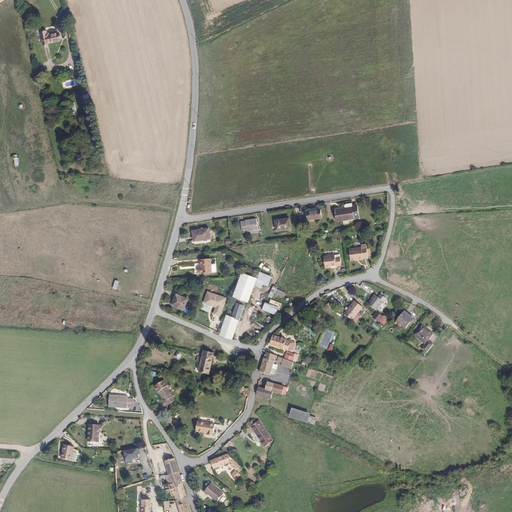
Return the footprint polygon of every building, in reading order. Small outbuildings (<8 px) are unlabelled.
[(61,42),(60,34),(50,36),(50,35),(49,34),(48,34),(47,32),(42,33),(44,45),(61,42)] [(77,112),(74,102),(69,104),(72,114),(77,112)] [(354,217),(352,206),(345,207),(335,209),(335,215),(336,220),(354,217)] [(323,218),(322,210),(307,212),(308,220),(323,218)] [(259,227),(257,217),(246,218),(247,220),(241,220),(243,230),(259,227)] [(292,230),(290,218),(275,220),(276,232),(292,230)] [(211,237),(209,227),(193,229),(194,240),(211,237)] [(368,255),(367,249),(366,244),(362,244),(362,247),(349,249),(351,261),(368,259),(368,255)] [(343,266),(342,257),(341,255),(325,257),(326,268),(343,266)] [(212,273),(211,259),(200,260),(201,268),(199,268),(199,274),(212,273)] [(270,284),(272,278),(258,273),(256,280),(264,283),(264,282),(270,284)] [(249,303),(256,285),(262,287),(264,283),(256,280),(242,274),(240,278),(233,297),(247,302),(249,303)] [(283,297),(285,292),(277,288),(277,289),(275,292),(283,297)] [(227,298),(208,292),(204,304),(215,307),(213,314),(221,317),(227,298)] [(184,311),(189,299),(177,294),(172,306),(184,311)] [(374,313),(380,304),(382,305),(384,302),(377,296),(374,300),(371,297),(364,306),(374,313)] [(245,308),(247,302),(233,297),(232,301),(235,302),(234,304),(245,308)] [(282,304),(271,300),(269,305),(279,309),(280,309),(282,304)] [(353,321),(363,307),(355,301),(345,315),(353,321)] [(276,316),(279,309),(269,305),(266,303),(263,310),(276,316)] [(241,322),(246,308),(245,308),(234,304),(232,311),(229,310),(227,317),(239,321),(241,322)] [(403,323),(409,314),(397,306),(391,315),(403,323)] [(376,312),(372,318),(385,325),(389,319),(376,312)] [(405,325),(411,315),(409,314),(403,323),(405,325)] [(232,340),(239,321),(227,317),(220,333),(219,336),(232,340)] [(422,335),(426,330),(413,321),(407,329),(419,338),(415,344),(420,347),(426,338),(422,335)] [(295,344),(290,342),(290,341),(273,335),(270,344),(288,350),(293,351),(295,344)] [(210,375),(215,354),(203,352),(199,373),(210,375)] [(272,370),(275,361),(278,362),(280,358),(265,352),(259,372),(270,376),(270,375),(272,370)] [(290,366),(293,356),(284,353),(281,362),(280,362),(285,364),(290,366)] [(287,372),(290,366),(285,364),(280,362),(279,364),(278,369),(287,372)] [(172,391),(161,377),(154,382),(164,397),(165,396),(167,399),(173,395),(171,392),(172,391)] [(273,392),(275,384),(268,382),(266,391),(273,392)] [(282,395),(285,387),(275,384),(273,392),(282,395)] [(271,400),(273,392),(266,391),(259,389),(257,396),(271,400)] [(133,411),(134,400),(125,400),(125,399),(104,398),(103,410),(133,411)] [(314,418),(293,408),(290,416),(311,426),(314,418)] [(274,442),(260,420),(256,422),(254,419),(248,422),(265,448),(270,444),(274,442)] [(216,424),(198,421),(196,432),(204,434),(204,435),(214,437),(216,424)] [(99,443),(100,427),(89,426),(88,443),(99,443)] [(169,443),(165,436),(164,434),(157,435),(159,444),(169,443)] [(179,474),(173,452),(169,443),(159,444),(169,475),(179,474)] [(71,462),(74,448),(64,446),(61,460),(71,462)] [(138,449),(124,452),(126,461),(140,458),(138,449)] [(238,468),(227,456),(211,461),(213,468),(228,464),(234,471),(238,468)] [(183,488),(179,474),(169,475),(167,475),(170,491),(173,490),(183,488)] [(224,495),(212,483),(205,491),(209,495),(209,494),(218,502),(224,495)] [(187,501),(183,488),(173,490),(177,502),(187,501)] [(149,511),(150,500),(149,498),(149,496),(146,496),(146,495),(140,495),(140,511),(149,511)] [(191,511),(187,501),(177,502),(180,511),(191,511)]
